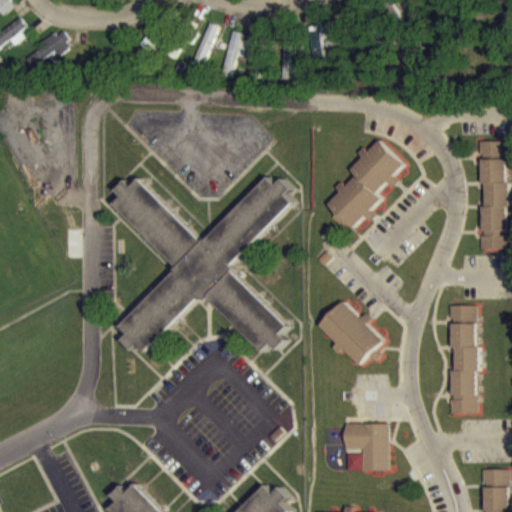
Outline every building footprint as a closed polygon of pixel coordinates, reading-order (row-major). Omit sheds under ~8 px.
[(0,21),(5,26),(17,15),(5,3),(0,7),(0,21)] [(23,42),(29,37),(22,28),(0,44),(0,59),(12,50),(17,56),(27,48),(23,42)] [(193,80),(203,84),(220,36),(211,33),(193,80)] [(328,35),(311,37),(315,63),(325,61),(323,49),(330,47),(328,35)] [(153,64),(167,46),(155,38),(142,56),(153,64)] [(75,53),(64,40),(33,65),(44,78),(75,53)] [(239,66),(245,68),(249,54),(243,52),(245,44),(234,42),(223,86),(233,88),(239,66)] [(296,51),(287,51),(286,89),(295,89),(296,51)] [(408,175),(384,151),(372,163),(367,158),(359,175),(354,180),(360,186),(349,197),(344,203),(332,215),(340,223),(335,228),(344,237),(348,232),(356,239),(367,228),(373,231),(380,215),(386,209),(380,203),(391,193),(396,187),(408,175)] [(485,152),(486,246),(483,246),(483,260),(511,259),(511,195),(508,195),(508,152),(485,152)] [(211,252),(206,250),(143,190),(136,197),(130,191),(120,201),(126,207),(118,216),(181,276),(179,282),(126,338),(133,345),(127,352),(137,361),(143,355),(151,363),(205,307),(213,310),(266,360),(272,354),(281,358),(289,349),(285,345),(290,333),(236,282),(239,275),(298,212),(291,207),(295,198),(286,190),(280,195),(272,187),(211,252)] [(321,337),(344,361),(346,359),(362,376),(387,352),(369,335),(371,334),(348,311),(321,337)] [(478,316),(453,316),(453,358),(455,358),(455,425),(479,424),(478,316)] [(389,434),(347,434),(347,460),(364,460),(364,464),(349,465),(349,481),(389,481),(389,434)]
